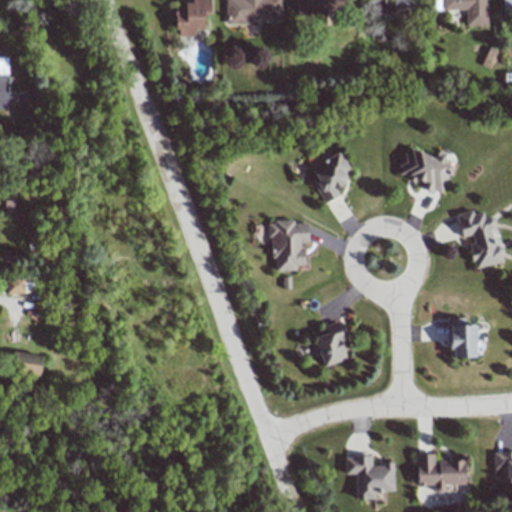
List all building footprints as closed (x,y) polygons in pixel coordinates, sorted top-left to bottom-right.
[(175,36),(195,36),(195,29),(202,29),(203,15),(209,15),(209,0),(191,0),(192,3),(184,2),(184,7),(176,7),(175,36)] [(226,0),(226,21),(280,22),(280,0),(226,0)] [(296,0),(297,14),(347,13),(346,0),(296,0)] [(414,0),(362,0),(363,12),(415,10),(414,0)] [(485,0),(440,0),(441,10),(465,9),(465,26),(487,25),(485,0)] [(511,0),(501,0),(501,12),(511,12),(511,0)] [(441,195),(451,165),(444,163),(445,160),(406,147),(397,175),(419,183),(418,187),(441,195)] [(310,167),(318,182),(313,184),(323,203),(338,195),(335,188),(348,181),(343,173),(349,170),(339,152),(310,167)] [(473,268),(503,261),(499,245),(494,247),(490,230),(496,229),(493,216),(483,218),(482,212),(472,214),(471,210),(455,214),(461,237),(471,235),(473,243),(467,244),(473,268)] [(270,271),(296,270),(296,265),(302,265),(302,243),(307,243),(307,223),(293,223),(293,221),(270,221),(270,271)] [(22,294),(22,278),(5,277),(4,293),(22,294)] [(465,318),(448,317),(447,357),(474,357),(475,325),(465,325),(465,318)] [(346,358),(340,340),(343,339),(337,321),(322,327),(324,333),(312,338),(322,367),(346,358)] [(12,372),(38,374),(39,354),(13,353),(12,372)] [(511,451),(492,452),(492,469),(499,469),(499,480),(511,480),(511,483),(511,482),(511,451)] [(462,484),(462,460),(432,461),(432,454),(415,454),(415,486),(432,486),(432,492),(442,492),(442,484),(462,484)] [(392,491),(391,462),(379,462),(380,466),(370,466),(370,456),(343,456),(343,474),(353,474),(354,499),(372,499),(372,491),(392,491)]
